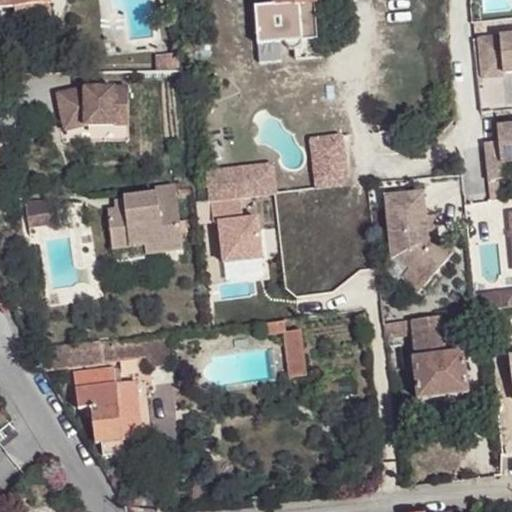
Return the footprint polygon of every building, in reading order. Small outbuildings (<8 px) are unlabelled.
[(273,0),(274,5),(277,40),(305,37),(305,28),(317,27),(314,0),(273,0)] [(32,4),(13,6),(14,17),(33,15),(32,4)] [(277,40),(274,5),(253,7),(260,66),(281,63),(280,45),(277,45),(277,40)] [(305,37),(323,35),(322,26),(317,27),(305,28),(305,37)] [(324,54),(323,35),(305,37),(306,39),(305,43),(302,45),(302,46),(299,47),(297,47),(295,47),(295,56),(324,54)] [(305,37),(277,40),(277,45),(280,45),(289,44),(291,47),(293,47),(295,47),(297,47),(299,47),(302,46),(302,45),(305,43),(306,39),(305,37)] [(511,38),(482,41),(485,80),(507,79),(507,76),(511,75),(511,38)] [(82,90),(56,94),(62,132),(83,128),(127,127),(126,89),(91,90),(91,97),(82,97),(82,90)] [(511,128),(500,129),(501,144),(486,146),(490,183),(499,183),(505,182),(504,167),(511,165),(511,128)] [(341,139),(311,142),(317,189),(347,186),(341,139)] [(271,165),(224,171),(227,201),(275,195),(271,165)] [(224,171),(206,174),(210,203),(227,201),(224,171)] [(499,183),(490,183),(491,203),(501,202),(499,183)] [(123,206),(124,214),(114,215),(107,216),(110,254),(143,251),(144,260),(181,257),(175,193),(155,195),(155,200),(123,203),(123,206)] [(426,197),(389,201),(393,237),(397,237),(399,260),(412,272),(429,287),(456,258),(438,241),(429,233),(428,221),(426,197)] [(25,226),(56,224),(55,199),(24,201),(25,226)] [(113,206),(114,215),(124,214),(123,206),(113,206)] [(437,220),(428,221),(429,233),(438,241),(437,220)] [(412,272),(405,279),(422,295),(429,287),(412,272)] [(511,293),(500,295),(501,312),(511,310),(511,293)] [(500,295),(477,298),(479,315),(496,313),(501,312),(500,295)] [(511,329),(511,310),(501,312),(496,313),(496,322),(507,322),(508,330),(511,329)] [(384,326),(385,338),(412,336),(414,361),(412,361),(416,402),(466,395),(463,356),(445,356),(442,333),(476,329),(476,315),(384,326)] [(282,340),(282,337),(281,329),(262,331),(263,342),(282,340)] [(170,334),(146,338),(148,358),(149,363),(153,363),(154,367),(171,365),(171,361),(174,360),(170,334)] [(298,337),(282,337),(282,340),(284,352),(300,350),(298,337)] [(121,340),(125,361),(148,358),(146,338),(121,340)] [(106,363),(125,361),(121,340),(102,343),(106,363)] [(61,348),(62,369),(106,363),(102,343),(61,348)] [(38,350),(45,372),(62,369),(61,348),(38,350)] [(304,382),(300,350),(284,352),(287,385),(304,382)] [(66,393),(73,393),(77,392),(76,381),(88,379),(87,372),(63,375),(66,393)] [(89,390),(109,388),(107,376),(88,379),(76,381),(77,392),(89,390)] [(98,447),(120,443),(115,406),(112,406),(109,391),(109,388),(89,390),(77,392),(73,393),(78,422),(89,422),(94,447),(98,447)] [(115,406),(120,443),(132,441),(125,389),(109,391),(112,406),(115,406)] [(122,458),(120,443),(98,447),(101,460),(122,458)]
